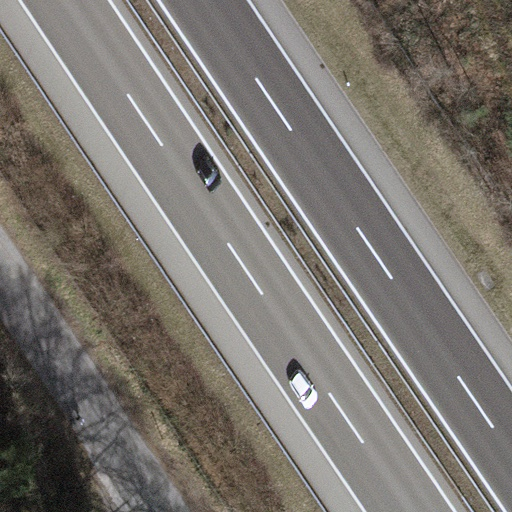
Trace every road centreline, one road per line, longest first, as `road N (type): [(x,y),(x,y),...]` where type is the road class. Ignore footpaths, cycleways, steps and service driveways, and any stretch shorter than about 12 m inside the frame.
road 1 (motorway): [(66,0),(412,511)]
road 2 (motorway): [(511,450),(206,0)]
road 3 (unclassified): [(0,271),(158,511)]
